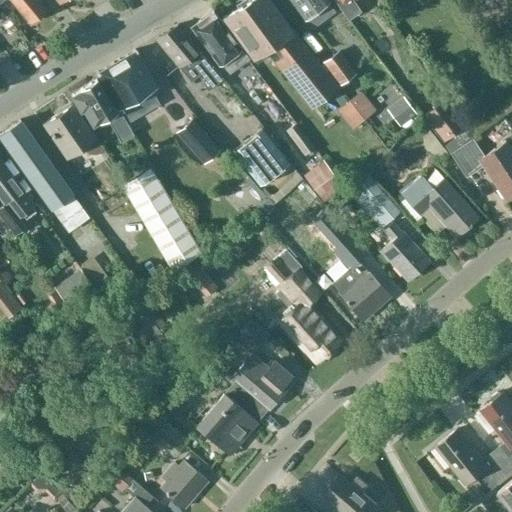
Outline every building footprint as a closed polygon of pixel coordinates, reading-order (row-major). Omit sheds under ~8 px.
[(10,0),(29,22),(47,8),(40,0),(10,0)] [(292,28),(295,26),(275,0),(245,0),(225,14),(255,57),(266,49),(311,107),(337,86),(292,28)] [(319,6),(327,0),(287,0),(303,19),(311,13),(313,17),(322,10),(319,6)] [(335,0),(348,18),(359,10),(351,0),(335,0)] [(253,66),(240,48),(213,10),(191,27),(218,64),(221,62),(226,69),(234,63),(242,74),(253,66)] [(211,88),(223,78),(179,22),(157,38),(192,79),(199,74),(211,88)] [(133,49),(95,72),(117,108),(117,109),(118,108),(155,86),(133,49)] [(321,62),(338,85),(356,71),(338,49),(321,62)] [(133,134),(118,108),(117,109),(117,108),(114,110),(95,79),(70,94),(79,109),(82,107),(92,123),(105,116),(120,142),(133,134)] [(358,86),(332,103),(345,124),(372,106),(358,86)] [(472,136),(444,98),(423,114),(444,142),(452,135),(454,138),(445,145),(450,152),(472,136)] [(417,114),(404,99),(391,110),(403,125),(417,114)] [(73,101),(43,122),(67,155),(81,145),(82,146),(83,147),(84,148),(85,149),(87,150),(88,151),(89,151),(91,152),(92,152),(94,152),(95,152),(97,152),(98,152),(99,151),(101,151),(102,150),(103,150),(105,149),(96,135),(73,101)] [(176,131),(203,161),(218,147),(191,118),(176,131)] [(0,132),(0,137),(64,227),(84,213),(70,192),(18,119),(0,132)] [(297,123),(286,131),(304,155),(315,147),(297,123)] [(259,184),(287,161),(259,128),(232,150),(259,184)] [(482,149),(500,140),(494,128),(476,137),(482,149)] [(511,195),(511,149),(505,139),(484,153),(473,137),(451,152),(466,174),(484,163),(508,199),(511,195)] [(344,187),(323,159),(303,174),(324,202),(344,187)] [(20,213),(32,203),(0,162),(0,200),(2,203),(0,205),(0,216),(15,235),(29,224),(20,213)] [(122,183),(155,240),(172,268),(200,251),(150,166),(122,183)] [(457,234),(477,216),(443,177),(432,187),(421,175),(401,193),(392,201),(413,224),(421,216),(418,213),(427,205),(439,219),(442,216),(457,234)] [(480,201),(490,196),(479,176),(469,182),(480,201)] [(399,210),(371,180),(354,195),(382,225),(399,210)] [(326,225),(355,257),(365,248),(336,216),(326,225)] [(407,279),(428,260),(402,230),(401,232),(392,222),(384,230),(392,239),(381,249),(407,279)] [(276,321),(314,362),(342,336),(311,302),(322,291),(300,267),(302,266),(286,249),(278,256),(276,253),(263,265),(265,267),(260,272),(291,305),(281,314),(282,315),(276,321)] [(389,295),(366,269),(357,259),(331,282),(340,292),(359,314),(374,302),(377,305),(389,295)] [(197,264),(186,273),(195,284),(207,275),(197,264)] [(135,280),(127,269),(96,290),(104,301),(135,280)] [(81,271),(56,289),(69,307),(94,289),(81,271)] [(269,334),(252,320),(237,337),(254,351),(269,334)] [(243,431),(246,433),(288,386),(251,354),(231,376),(235,379),(195,426),(225,452),(243,431)] [(482,410),(475,416),(489,433),(496,428),(506,441),(489,452),(509,477),(511,474),(511,404),(502,392),(481,409),(482,410)] [(151,437),(174,457),(183,445),(161,426),(151,437)] [(489,453),(481,458),(457,428),(436,446),(473,492),(483,484),(476,475),(486,466),(500,484),(509,477),(489,453)] [(183,506),(205,480),(183,461),(179,466),(173,462),(161,477),(165,481),(160,487),(183,506)] [(105,478),(121,491),(132,478),(116,465),(105,478)] [(41,472),(29,484),(36,490),(45,490),(52,483),(41,472)] [(358,475),(351,483),(342,475),(324,496),(342,511),(372,511),(378,506),(363,494),(370,486),(358,475)] [(511,481),(504,488),(499,492),(511,508),(511,481)] [(150,511),(134,498),(121,511),(150,511)] [(9,503),(0,511),(6,511),(13,507),(9,503)]
